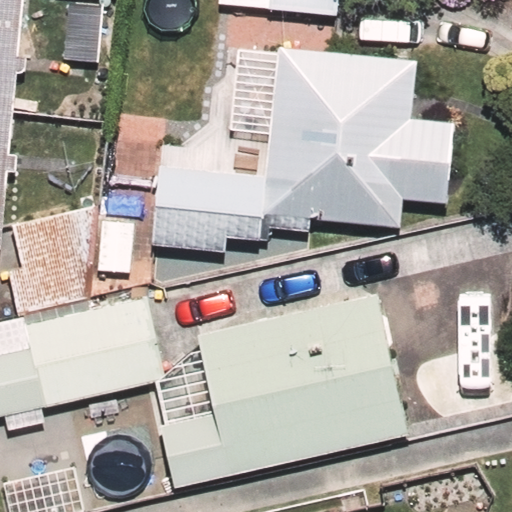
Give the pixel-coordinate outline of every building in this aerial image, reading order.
[(0,0),(0,169),(17,0),(0,0)] [(211,0),(211,1),(337,17),(339,0),(211,0)] [(274,41),(261,176),(149,165),(142,246),(213,253),(215,228),(256,231),(310,236),(311,216),(394,223),(396,196),(452,202),(460,115),(404,110),(410,54),(274,41)] [(11,218),(10,316),(84,297),(85,219),(11,218)] [(134,222),(96,219),(93,268),(130,271),(134,222)] [(84,297),(10,316),(0,318),(0,413),(1,413),(6,432),(43,422),(38,404),(166,371),(144,282),(84,297)] [(377,291),(186,330),(202,407),(153,417),(168,489),(408,440),(377,291)]
